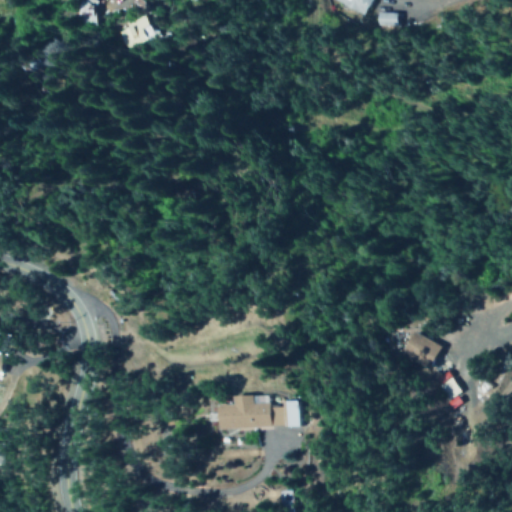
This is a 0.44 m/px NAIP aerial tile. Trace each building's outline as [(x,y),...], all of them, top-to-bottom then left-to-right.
[(369,0),(329,0),(329,1),(364,14),(369,0)] [(426,367),(437,343),(408,330),(397,354),(426,367)] [(459,403),(453,394),(458,392),(445,371),(431,380),(449,409),(459,403)] [(193,425),(258,422),(257,401),(244,401),(244,390),(208,391),(209,399),(192,400),(193,425)] [(272,422),(274,396),(260,396),(259,422),(272,422)] [(273,511),(268,486),(255,488),(259,511),(273,511)]
